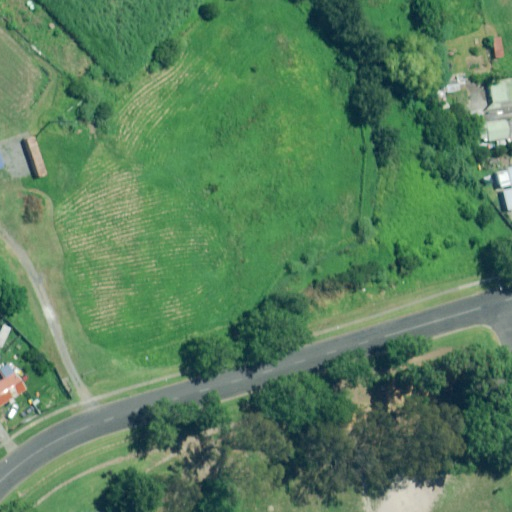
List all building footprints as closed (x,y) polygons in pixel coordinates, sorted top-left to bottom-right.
[(498,37),(487,38),(489,58),(500,57),(498,37)] [(427,98),(459,90),(457,85),(464,83),(462,72),(423,81),(427,98)] [(511,117),(511,79),(487,85),(485,76),(475,78),(479,94),(489,92),(492,108),(473,112),(476,126),(480,143),(507,136),(503,120),(511,117)] [(511,165),(494,170),(504,210),(511,208),(511,165)] [(0,403),(21,391),(8,369),(0,373),(0,403)]
